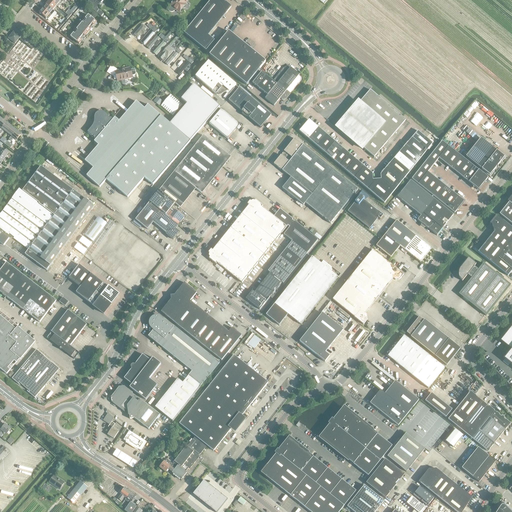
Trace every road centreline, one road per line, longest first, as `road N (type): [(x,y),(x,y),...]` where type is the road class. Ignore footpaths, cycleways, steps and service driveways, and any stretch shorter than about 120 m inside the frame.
road 1 (unclassified): [(325,391),(511,169)]
road 2 (tertiary): [(176,260),(304,103)]
road 3 (unclassified): [(325,391),(310,366),(176,260)]
road 4 (unclassified): [(325,391),(293,406),(239,472),(240,483),(274,511)]
road 5 (unclassified): [(487,496),(434,456),(384,511)]
road 6 (unclassified): [(511,404),(470,358),(511,300)]
